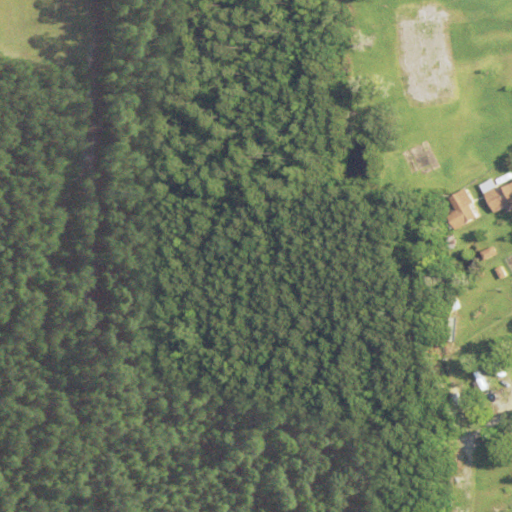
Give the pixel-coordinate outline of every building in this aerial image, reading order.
[(400,152),(422,142),(433,165),(411,175),(400,152)] [(476,184),(490,176),(493,180),(478,188),(476,184)] [(511,212),(510,213),(508,208),(497,214),(487,194),(500,188),(501,191),(511,185),(511,212)] [(457,228),(452,230),(447,221),(451,218),(450,216),(458,211),(451,199),(468,189),(476,203),(472,205),(479,218),(458,230),(457,228)] [(483,253),(496,247),(499,255),(486,261),(483,253)] [(498,269),(503,266),(509,277),(503,279),(498,269)] [(457,301),(462,298),(465,303),(459,306),(457,301)]
